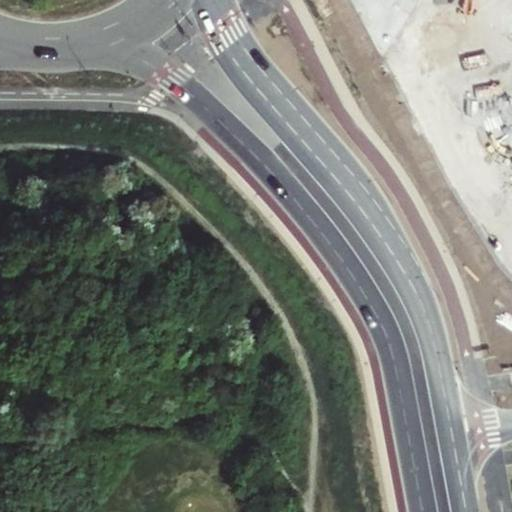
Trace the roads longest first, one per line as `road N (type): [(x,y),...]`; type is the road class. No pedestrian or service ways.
road 1 (secondary): [(77,44),(135,57),(174,81),(332,238),(410,366),(455,511)]
road 2 (secondary): [(456,429),(426,331),(394,267),(348,196),(227,54),(206,0)]
